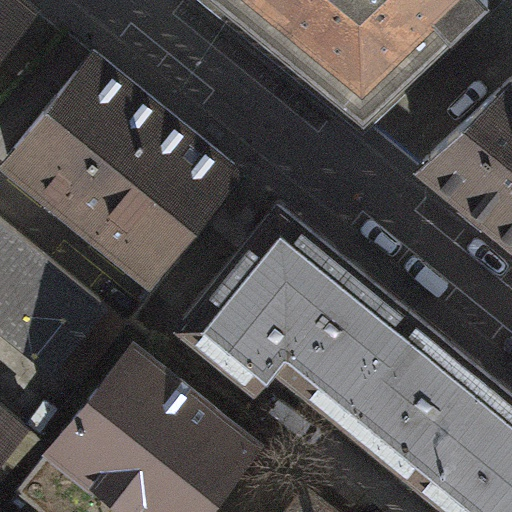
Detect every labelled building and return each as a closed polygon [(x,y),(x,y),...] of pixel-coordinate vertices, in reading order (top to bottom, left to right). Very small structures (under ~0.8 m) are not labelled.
[(0,0),(0,33),(26,1),(24,0),(0,0)] [(217,0),(357,113),(482,0),(217,0)] [(229,161),(93,48),(4,151),(146,267),(229,161)] [(511,235),(511,86),(419,170),(511,235)] [(313,384),(340,403),(372,363),(360,353),(401,302),(275,194),(183,308),(253,373),(291,330),(306,340),(301,343),(301,360),(312,371),(313,384)] [(127,321),(0,214),(0,316),(77,378),(127,321)] [(500,511),(511,497),(511,388),(401,302),(360,353),(372,363),(340,403),(479,511),(500,511)] [(196,511),(258,434),(139,340),(13,500),(29,511),(196,511)] [(0,441),(10,430),(0,421),(0,441)] [(342,511),(304,481),(280,511),(342,511)] [(511,511),(511,497),(500,511),(511,511)]
